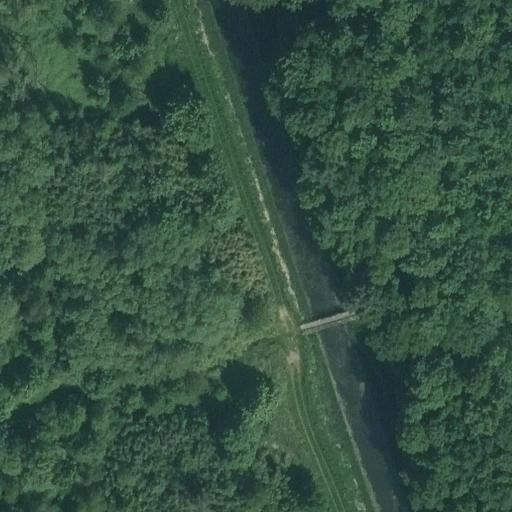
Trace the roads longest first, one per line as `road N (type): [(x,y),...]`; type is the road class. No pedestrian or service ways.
road 1 (track): [(175,0),(290,333),(305,426),(343,511)]
road 2 (track): [(0,413),(358,312),(393,327),(471,322),(511,307)]
